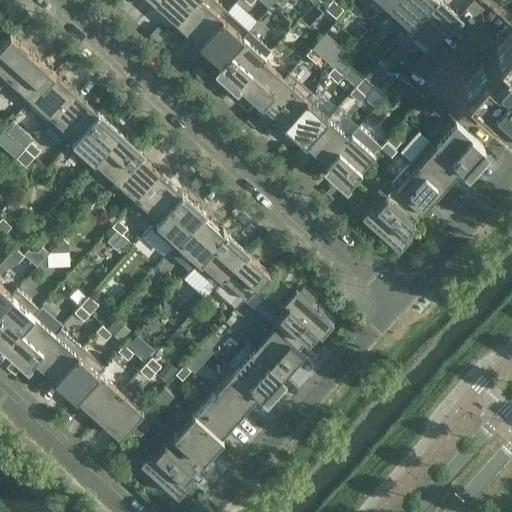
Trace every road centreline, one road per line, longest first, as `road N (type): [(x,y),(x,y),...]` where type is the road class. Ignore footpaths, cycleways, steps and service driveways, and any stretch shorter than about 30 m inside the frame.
road 1 (residential): [(398,304),(59,0)]
road 2 (residential): [(213,511),(398,304)]
road 3 (residential): [(398,304),(511,177)]
road 4 (residential): [(126,511),(0,398)]
road 5 (tertiary): [(511,404),(415,511)]
